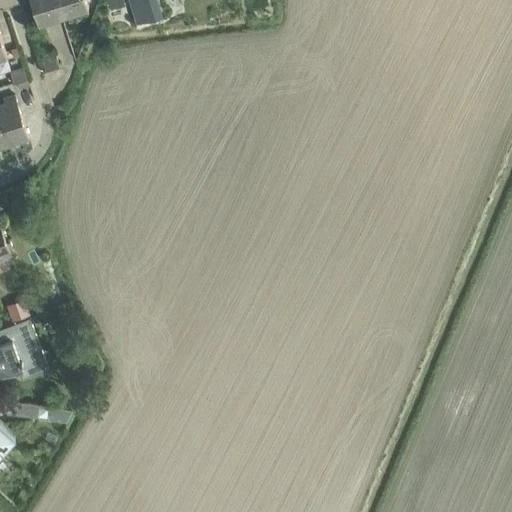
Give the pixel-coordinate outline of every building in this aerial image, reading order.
[(62,14),(57,0),(32,0),(39,22),(62,14)] [(57,0),(62,14),(89,6),(86,0),(57,0)] [(157,0),(130,0),(137,22),(162,15),(157,0)] [(42,58),(46,70),(59,65),(56,54),(42,58)] [(10,71),(14,82),(27,78),(24,67),(10,71)] [(4,103),(0,104),(0,130),(5,146),(29,138),(15,96),(3,99),(4,103)] [(13,246),(11,241),(6,241),(5,237),(0,224),(0,260),(1,261),(7,258),(8,254),(11,253),(9,250),(13,246)] [(24,300),(9,305),(15,320),(29,315),(24,300)] [(0,375),(20,369),(23,378),(49,368),(30,317),(0,327),(0,375)] [(48,418),(48,417),(67,420),(73,408),(49,406),(36,404),(35,416),(48,418)] [(0,455),(16,438),(0,423),(0,455)]
